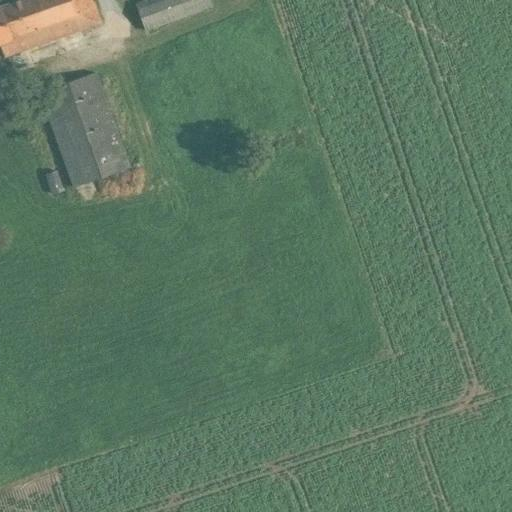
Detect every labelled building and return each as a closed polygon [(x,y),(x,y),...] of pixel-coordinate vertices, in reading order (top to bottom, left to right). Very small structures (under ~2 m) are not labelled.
[(99,22),(91,0),(17,0),(0,6),(0,50),(2,56),(99,22)] [(145,30),(212,6),(209,0),(146,0),(135,4),(145,30)] [(0,71),(0,93),(10,91),(3,70),(0,71)] [(72,188),(82,185),(83,191),(125,176),(123,170),(130,168),(96,73),(38,93),(41,100),(72,188)] [(63,191),(56,170),(45,174),(51,194),(63,191)]
